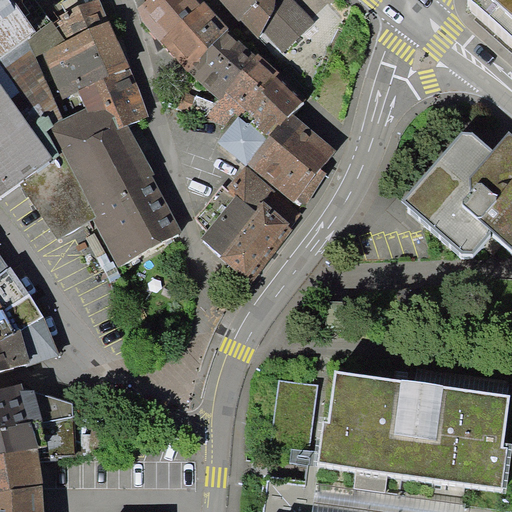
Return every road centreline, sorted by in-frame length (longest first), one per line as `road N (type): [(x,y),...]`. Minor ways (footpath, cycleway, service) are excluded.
road 1 (residential): [(221,426),(252,328),(344,199),(379,115)]
road 2 (residential): [(83,373),(68,317),(0,224)]
road 3 (residential): [(221,426),(131,409),(83,373)]
road 4 (residential): [(379,115),(431,80),(492,77)]
